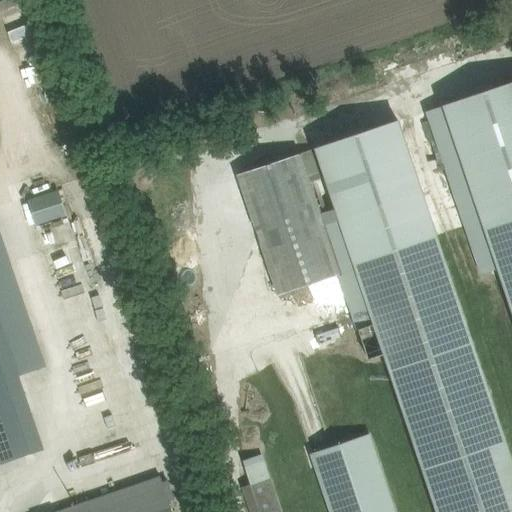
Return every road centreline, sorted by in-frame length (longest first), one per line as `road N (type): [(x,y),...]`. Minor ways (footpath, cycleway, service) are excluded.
road 1 (unknown): [(239,511),(236,427),(209,254),(207,220),(217,188),(262,152),(511,52)]
road 2 (unknown): [(24,307),(57,298),(91,313),(159,458),(121,451),(67,457)]
